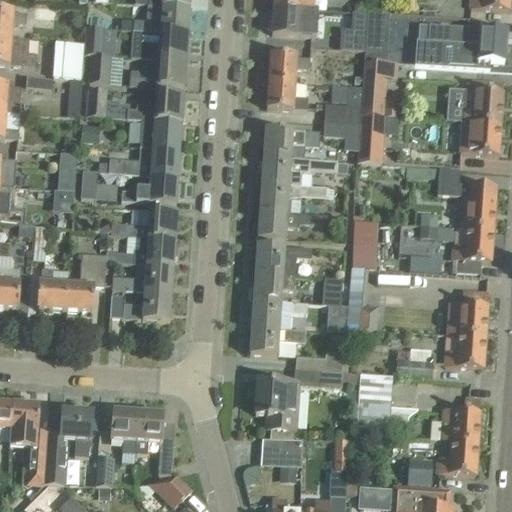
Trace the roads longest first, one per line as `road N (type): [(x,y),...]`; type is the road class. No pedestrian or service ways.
road 1 (residential): [(196,384),(226,0)]
road 2 (residential): [(196,384),(0,369)]
road 3 (unclassified): [(229,511),(196,384)]
